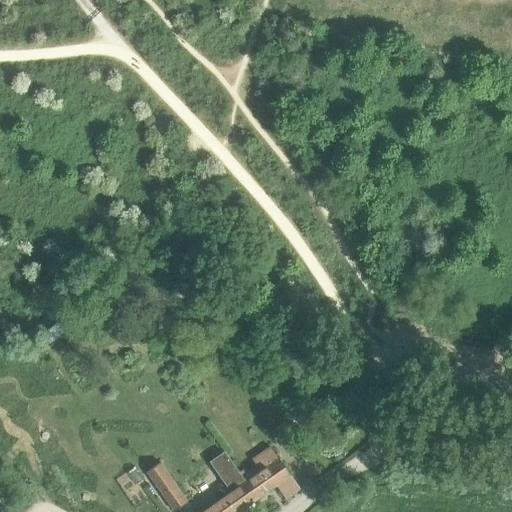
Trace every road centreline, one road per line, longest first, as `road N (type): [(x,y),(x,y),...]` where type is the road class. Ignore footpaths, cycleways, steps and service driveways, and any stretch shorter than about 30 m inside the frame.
road 1 (unclassified): [(511,470),(422,446),(393,448)]
road 2 (unclassified): [(292,511),(393,448)]
